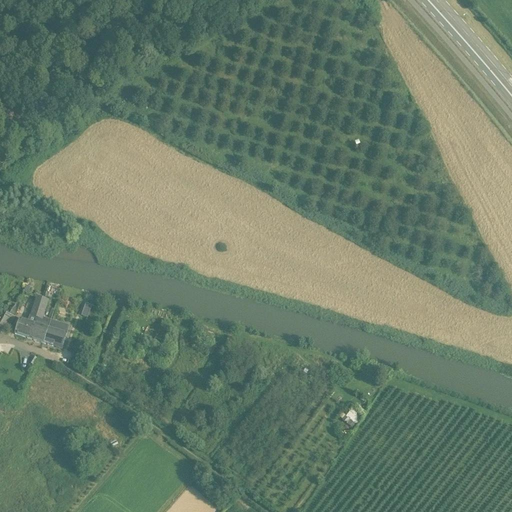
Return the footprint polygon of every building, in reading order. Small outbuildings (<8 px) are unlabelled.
[(45,308),(46,308),(48,302),(36,298),(34,303),(33,304),(34,304),(45,308)] [(4,316),(0,324),(0,326),(7,331),(13,320),(15,318),(14,317),(16,312),(19,305),(16,304),(14,308),(13,307),(9,315),(6,313),(5,316),(4,316)] [(30,316),(36,318),(38,312),(44,314),(46,308),(45,308),(34,304),(33,304),(30,316)] [(86,305),(82,316),(87,318),(91,307),(86,305)] [(34,324),(29,339),(43,344),(48,329),(50,321),(42,319),(44,314),(38,312),(36,318),(35,320),(34,324)] [(19,319),(14,335),(29,339),(34,324),(35,320),(36,318),(30,316),(28,322),(19,319)] [(58,332),(48,329),(43,344),(53,347),(58,332)] [(147,334),(143,342),(160,348),(163,341),(147,334)]
